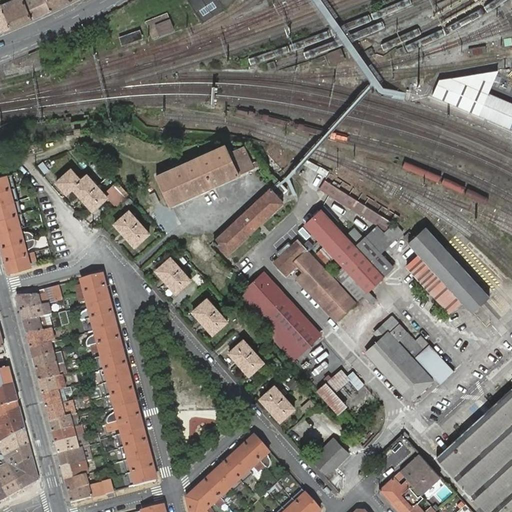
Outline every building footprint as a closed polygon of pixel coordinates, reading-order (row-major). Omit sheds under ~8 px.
[(11,28),(32,19),(24,0),(18,0),(19,1),(6,6),(4,3),(1,4),(11,28)] [(24,0),(32,19),(52,10),(47,0),(24,0)] [(47,0),(52,10),(72,0),(47,0)] [(187,0),(202,22),(225,7),(233,0),(187,0)] [(0,32),(11,28),(1,4),(0,4),(0,32)] [(169,18),(154,24),(158,35),(174,29),(169,18)] [(140,30),(119,37),(122,46),(143,39),(140,30)] [(469,47),(471,55),(487,52),(485,44),(469,47)] [(330,54),(334,64),(344,60),(340,50),(330,54)] [(498,70),(439,79),(432,95),(479,115),(479,114),(489,92),(498,70)] [(510,127),(511,121),(511,102),(489,92),(479,114),(510,127)] [(157,175),(171,206),(252,169),(242,147),(230,152),(226,144),(157,175)] [(50,169),(43,162),(38,166),(45,173),(50,169)] [(103,166),(98,171),(104,178),(109,174),(103,166)] [(74,187),(82,180),(71,169),(58,181),(68,192),(74,187)] [(6,174),(0,176),(0,190),(16,186),(14,179),(8,180),(6,174)] [(111,174),(97,186),(107,197),(116,206),(129,194),(111,174)] [(97,186),(88,175),(82,180),(74,187),(84,198),(97,186)] [(320,188),(333,197),(338,188),(325,180),(320,188)] [(215,241),(227,254),(284,202),(279,197),(287,191),(281,184),(274,189),(271,188),(215,241)] [(16,186),(0,190),(0,204),(20,200),(18,193),(16,186)] [(107,197),(97,186),(84,198),(94,209),(107,197)] [(392,222),(338,188),(333,197),(386,230),(392,222)] [(20,200),(0,204),(0,218),(23,213),(22,210),(25,209),(24,204),(21,205),(20,200)] [(161,205),(150,215),(166,234),(178,224),(161,205)] [(126,234),(139,222),(129,210),(116,223),(126,234)] [(297,279),(336,320),(382,277),(393,267),(366,238),(355,247),(321,210),(306,224),(323,242),(316,249),(330,264),(337,258),(346,267),(333,278),(308,251),(314,246),(308,241),(303,245),(298,241),(292,247),(289,243),(277,254),(281,257),(275,263),(286,276),(298,265),(304,272),(297,279)] [(23,213),(0,218),(0,232),(20,227),(19,222),(25,220),(23,213)] [(390,220),(395,223),(399,217),(394,213),(390,220)] [(149,233),(139,222),(126,234),(136,245),(149,233)] [(20,227),(0,232),(0,235),(3,246),(30,239),(35,237),(33,234),(31,232),(28,231),(22,232),(20,227)] [(462,300),(472,312),(485,301),(489,297),(426,227),(408,242),(420,255),(408,266),(449,311),(451,310),(462,300)] [(198,236),(186,246),(199,262),(212,251),(198,236)] [(30,239),(3,246),(6,259),(27,254),(26,248),(32,247),(34,244),(35,241),(35,237),(30,239)] [(27,254),(6,259),(10,272),(31,267),(29,261),(35,260),(33,252),(27,254)] [(168,280),(181,268),(171,257),(158,269),(168,280)] [(191,280),(181,268),(168,280),(178,292),(191,280)] [(238,297),(294,358),(319,335),(263,273),(238,297)] [(102,274),(81,279),(82,285),(76,287),(78,295),(105,288),(102,274)] [(52,287),(45,289),(17,297),(16,298),(20,311),(41,306),(49,304),(56,302),(64,300),(63,299),(60,285),(52,287)] [(105,288),(78,295),(80,303),(87,301),(88,306),(109,300),(105,288)] [(204,322),(217,310),(207,298),(194,310),(204,322)] [(109,300),(88,306),(89,311),(83,313),(80,316),(80,320),(80,322),(85,320),(91,319),(112,313),(109,300)] [(41,306),(20,311),(23,322),(44,316),(52,314),(50,309),(42,311),(41,306)] [(228,321),(217,310),(204,322),(214,333),(228,321)] [(115,326),(112,313),(91,319),(85,320),(87,328),(93,326),(95,331),(115,326)] [(44,316),(23,322),(26,335),(47,330),(44,316)] [(388,332),(383,326),(375,333),(380,339),(366,353),(411,401),(433,380),(397,341),(407,332),(400,325),(390,334),(388,332)] [(119,339),(115,326),(95,331),(96,337),(90,338),(87,341),(87,345),(87,347),(92,346),(119,339)] [(47,330),(26,335),(30,349),(51,343),(55,342),(51,329),(47,330)] [(122,352),(119,339),(92,346),(94,354),(100,352),(102,357),(122,352)] [(240,363),(254,351),(244,340),(231,352),(240,363)] [(53,354),(51,343),(30,349),(32,360),(53,354)] [(429,344),(416,357),(441,384),(454,371),(429,344)] [(264,362),(254,351),(240,363),(251,374),(264,362)] [(64,363),(61,352),(53,354),(32,360),(35,370),(56,365),(64,363)] [(126,365),(122,352),(102,357),(103,363),(96,364),(98,372),(126,365)] [(59,376),(56,365),(35,370),(38,382),(59,376)] [(129,378),(126,365),(98,372),(100,380),(107,378),(108,383),(129,378)] [(0,388),(14,385),(9,368),(0,369),(0,388)] [(341,369),(326,382),(336,393),(350,379),(341,369)] [(64,389),(60,376),(59,376),(38,382),(42,395),(63,389),(64,389)] [(132,390),(129,378),(108,383),(110,388),(103,390),(105,398),(132,390)] [(326,382),(316,390),(338,415),(340,413),(344,409),(348,406),(336,393),(326,382)] [(0,407),(18,402),(14,385),(0,388),(0,407)] [(272,409),(285,397),(275,386),(262,398),(272,409)] [(511,511),(511,388),(437,457),(487,511),(511,511)] [(61,404),(67,402),(63,389),(42,395),(45,408),(61,404)] [(136,403),(132,390),(105,398),(107,405),(114,404),(115,409),(136,403)] [(295,408),(285,397),(272,409),(282,420),(295,408)] [(139,416),(136,403),(115,409),(116,414),(110,416),(108,419),(107,422),(107,425),(112,423),(139,416)] [(62,409),(61,404),(45,408),(49,422),(76,414),(74,406),(62,409)] [(20,408),(0,418),(0,442),(25,429),(20,408)] [(355,430),(360,426),(344,409),(340,413),(355,430)] [(78,419),(77,414),(76,414),(49,422),(52,432),(73,427),(71,421),(78,419)] [(143,429),(139,416),(112,423),(107,425),(105,425),(107,433),(114,431),(120,429),(122,434),(143,429)] [(83,436),(81,425),(73,427),(52,432),(54,443),(75,438),(83,436)] [(29,443),(25,429),(0,442),(0,448),(3,453),(2,454),(3,457),(29,443)] [(146,442),(143,429),(122,434),(115,436),(117,441),(119,449),(146,442)] [(255,436),(245,445),(263,467),(267,470),(270,467),(270,464),(270,461),(268,459),(269,458),(266,455),(270,452),(255,436)] [(81,448),(85,447),(83,441),(77,443),(75,438),(54,443),(57,454),(81,448)] [(334,439),(313,460),(328,475),(349,453),(334,439)] [(149,455),(146,442),(119,449),(121,457),(122,462),(129,460),(149,455)] [(33,457),(29,443),(3,457),(7,465),(10,470),(33,457)] [(245,445),(235,455),(249,471),(253,467),(258,472),(263,467),(245,445)] [(85,447),(81,448),(57,454),(61,468),(76,463),(85,461),(92,459),(89,446),(85,447)] [(440,476),(419,454),(400,471),(402,474),(408,480),(412,485),(421,494),(440,476)] [(153,468),(149,455),(129,460),(122,462),(123,467),(126,475),(153,468)] [(235,455),(225,464),(244,485),(250,479),(245,474),(249,471),(235,455)] [(39,480),(33,457),(10,470),(21,490),(39,480)] [(85,461),(76,463),(61,468),(64,481),(80,477),(85,475),(88,475),(85,461)] [(225,464),(215,473),(229,489),(233,485),(238,490),(244,485),(225,464)] [(10,470),(7,465),(6,466),(0,468),(0,481),(9,497),(21,490),(10,470)] [(156,481),(153,468),(126,475),(128,483),(134,481),(136,486),(156,481)] [(402,474),(399,471),(395,475),(380,490),(391,503),(409,487),(412,485),(408,480),(403,484),(401,486),(396,480),(398,478),(402,474)] [(205,482),(224,503),(230,497),(225,492),(229,489),(215,473),(205,482)] [(88,486),(85,475),(80,477),(64,481),(67,492),(88,486)] [(114,492),(111,480),(88,486),(67,492),(70,504),(91,498),(114,492)] [(0,501),(9,497),(0,481),(0,501)] [(195,491),(209,507),(213,503),(218,508),(224,503),(205,482),(195,491)] [(409,487),(391,503),(399,511),(407,511),(419,502),(424,498),(421,495),(414,501),(407,493),(412,489),(409,487)] [(187,499),(190,511),(206,511),(209,507),(195,491),(187,499)] [(298,493),(292,498),(304,511),(318,511),(321,510),(307,494),(302,498),(298,493)] [(290,509),(286,511),(304,511),(292,498),(286,504),(290,509)] [(419,502),(407,511),(423,511),(419,506),(421,505),(419,502)]
